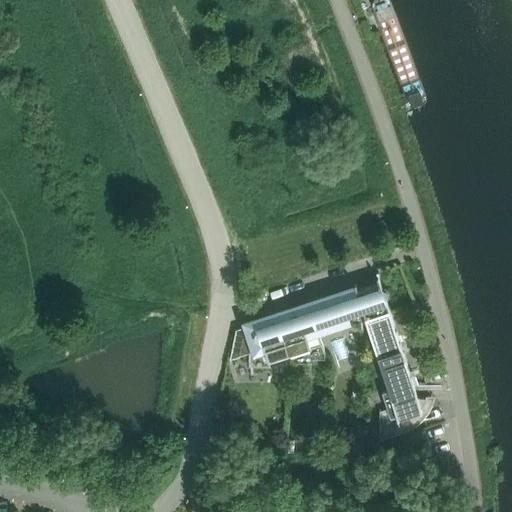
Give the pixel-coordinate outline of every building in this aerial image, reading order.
[(385,0),(366,0),(415,138),(433,134),(385,0)] [(423,411),(391,314),(379,277),(355,284),(389,389),(382,391),(388,409),(381,411),(381,437),(404,430),(400,418),(423,411)] [(351,323),(342,294),(319,302),(317,298),(310,300),(311,304),(309,305),(318,334),(319,334),(323,345),(338,340),(334,329),(351,323)] [(318,334),(309,305),(307,305),(306,301),(298,304),(300,308),(277,315),(289,353),(291,353),(294,365),(313,364),(313,360),(325,360),(325,353),(323,345),(319,334),(318,334)] [(289,353),(277,315),(255,323),(253,318),(246,321),(247,325),(245,326),(245,327),(253,352),(257,364),(289,353)] [(232,344),(229,358),(239,355),(235,345),(232,344)] [(131,490),(124,484),(116,496),(124,501),(131,490)]
